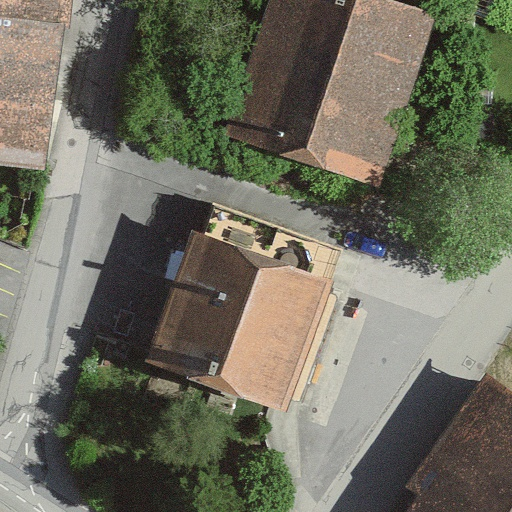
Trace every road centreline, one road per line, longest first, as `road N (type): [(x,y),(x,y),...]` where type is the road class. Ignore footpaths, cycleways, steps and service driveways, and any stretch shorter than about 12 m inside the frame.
road 1 (residential): [(0,485),(111,0)]
road 2 (tertiary): [(511,265),(350,511)]
